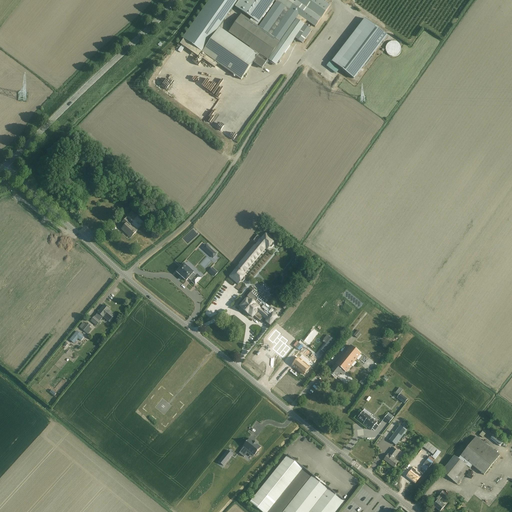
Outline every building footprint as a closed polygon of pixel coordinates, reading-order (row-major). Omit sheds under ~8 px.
[(241,44),(219,28),(238,0),(210,0),(183,39),(203,53),(207,56),(204,60),(215,67),(218,63),(241,80),(254,62),(262,68),(268,60),(276,66),(295,38),(302,43),(312,31),(304,25),(307,22),(316,27),(330,6),(320,0),(296,0),(294,3),(290,0),(241,0),(236,7),(252,19),(250,21),(241,15),(229,33),(242,42),(241,44)] [(365,19),(332,62),(353,79),(387,35),(365,19)] [(386,53),(388,55),(391,56),(393,57),(396,57),(398,56),(400,54),(401,52),(401,49),(401,46),(400,44),(397,42),(395,41),(392,41),(389,42),(387,44),(385,47),(385,50),(386,53)] [(129,216),(134,220),(138,216),(133,211),(129,216)] [(125,226),(122,230),(125,232),(125,231),(132,237),(137,231),(131,225),(132,223),(127,218),(122,223),(125,226)] [(255,245),(229,277),(237,284),(245,275),(243,273),(264,247),(267,250),(269,248),(272,247),(274,245),(274,242),(275,240),(273,239),(266,232),(261,238),(260,237),(258,235),(254,240),(257,243),(256,245),(255,245)] [(196,244),(192,248),(204,258),(208,254),(196,244)] [(202,248),(209,254),(213,251),(206,244),(202,248)] [(177,262),(170,270),(179,278),(181,276),(184,278),(183,278),(187,281),(193,275),(189,271),(188,273),(186,271),(186,270),(177,262)] [(74,289),(69,285),(64,291),(65,291),(58,299),(63,302),(59,307),(56,305),(48,314),(52,316),(58,309),(59,310),(67,301),(72,306),(77,301),(78,301),(79,299),(83,302),(85,300),(87,298),(87,297),(83,293),(84,293),(81,291),(80,292),(75,288),(74,289)] [(251,294),(240,307),(244,310),(248,314),(252,317),(254,315),(260,321),(263,317),(267,320),(265,321),(271,326),(277,317),(273,313),(275,310),(266,303),(265,305),(264,304),(265,303),(261,300),(261,301),(260,300),(260,301),(256,298),(256,297),(255,297),(256,296),(254,294),(253,293),(252,294),(251,294)] [(95,317),(91,322),(97,327),(101,322),(104,318),(110,323),(112,320),(115,316),(109,311),(110,310),(105,306),(98,313),(98,314),(95,317)] [(87,323),(82,329),(86,332),(91,326),(87,323)] [(276,330),(268,339),(273,343),(274,342),(276,344),(272,349),(283,357),(290,348),(285,344),(288,341),(282,336),(280,340),(277,338),(280,334),(276,330)] [(77,332),(70,340),(75,344),(78,340),(81,341),(84,337),(77,332)] [(305,335),(298,345),(301,347),(308,337),(305,335)] [(313,343),(310,346),(323,357),(326,353),(313,343)] [(361,355),(351,346),(330,372),(337,378),(343,370),(346,372),(361,355)] [(292,352),(287,358),(291,361),(288,365),(299,374),(308,362),(303,358),(301,360),(292,352)] [(363,369),(360,373),(368,379),(371,376),(363,369)] [(61,380),(56,386),(60,389),(65,383),(61,380)] [(399,395),(397,398),(401,401),(404,404),(407,400),(404,397),(400,394),(399,395)] [(376,424),(377,423),(373,420),(374,419),(370,415),(369,416),(362,411),(358,418),(364,423),(363,424),(371,430),(371,429),(372,429),(374,431),(378,426),(376,424)] [(407,431),(400,426),(389,440),(396,445),(407,431)] [(454,456),(442,472),(458,485),(470,469),(473,466),(484,475),(500,456),(476,437),(458,459),(454,456)] [(494,437),(490,442),(496,447),(500,443),(494,437)] [(244,447),(239,453),(244,457),(247,453),(248,452),(254,456),(254,455),(255,456),(255,455),(256,455),(259,452),(258,452),(261,448),(257,444),(254,442),(250,439),(243,446),(244,447)] [(394,459),(397,455),(399,452),(394,449),(389,455),(388,455),(384,460),(394,468),(398,462),(394,459)] [(228,450),(219,462),(223,466),(233,454),(228,450)] [(420,450),(412,460),(418,464),(425,455),(420,450)] [(261,511),(335,511),(343,502),(291,460),(292,459),(288,456),(250,502),(261,511)] [(414,467),(406,477),(416,484),(422,476),(416,472),(417,470),(414,467)] [(504,484),(508,479),(502,475),(495,485),(497,487),(501,481),(504,484)] [(439,511),(440,511),(445,506),(439,502),(442,498),(440,496),(436,499),(438,500),(433,506),(439,511)]
